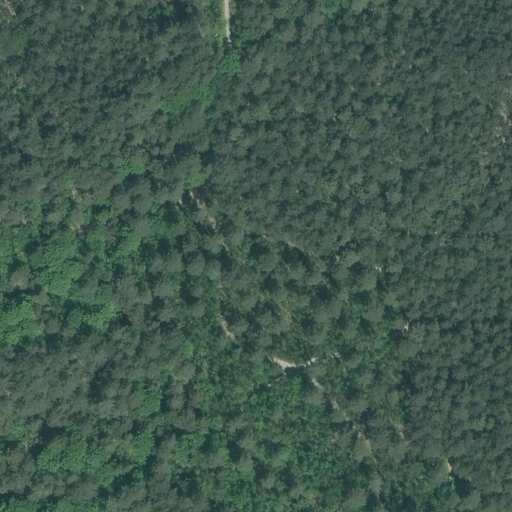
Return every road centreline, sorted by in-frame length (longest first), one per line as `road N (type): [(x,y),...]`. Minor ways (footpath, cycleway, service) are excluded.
road 1 (unknown): [(0,443),(156,467),(296,368),(402,333),(443,272),(500,148),(507,120),(493,73),(511,54)]
road 2 (unknown): [(456,511),(441,379),(402,333)]
